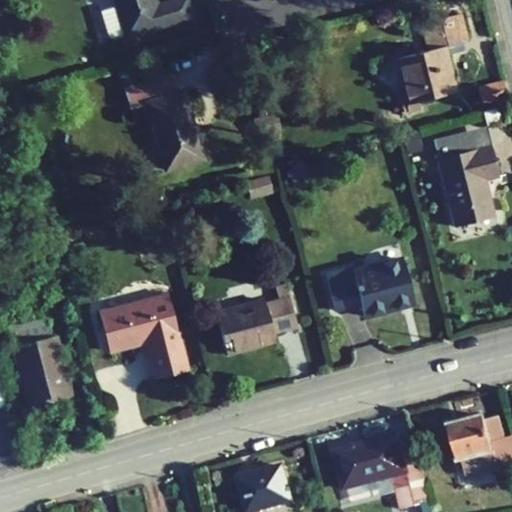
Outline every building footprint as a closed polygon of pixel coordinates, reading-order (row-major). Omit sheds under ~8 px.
[(106,0),(116,29),(170,12),(166,0),(106,0)] [(428,50),(395,59),(408,104),(417,102),(457,91),(447,54),(445,46),(462,41),(467,40),(460,13),(421,23),(428,50)] [(445,46),(447,54),(464,49),(462,41),(445,46)] [(163,69),(116,82),(122,103),(141,98),(159,161),(196,151),(179,86),(169,89),(163,69)] [(508,96),(504,82),(477,89),(481,103),(508,96)] [(417,102),(408,104),(410,112),(419,109),(417,102)] [(502,106),(481,111),(485,126),(506,121),(502,106)] [(274,116),(264,119),(267,132),(278,129),(274,116)] [(267,132),(264,119),(253,122),(257,135),(267,132)] [(418,131),(404,134),(408,148),(422,145),(418,131)] [(446,143),(450,156),(473,150),(469,137),(446,143)] [(484,179),(498,176),(490,145),(473,150),(450,156),(446,143),(434,146),(455,227),(494,217),(484,179)] [(301,167),(291,178),(298,185),(308,173),(301,167)] [(272,191),(267,177),(248,183),(252,197),(272,191)] [(364,316),(414,303),(402,259),(354,272),(352,268),(325,275),(326,276),(329,289),(335,311),(361,304),(364,316)] [(324,290),(329,289),(326,276),(320,278),(324,290)] [(147,342),(157,378),(187,370),(167,295),(99,313),(110,352),(147,342)] [(9,320),(11,326),(44,318),(43,311),(9,320)] [(28,407),(72,396),(56,335),(51,336),(46,317),(44,318),(11,326),(8,327),(28,407)] [(248,344),(249,349),(275,342),(274,337),(248,344)] [(432,424),(440,459),(478,451),(481,460),(491,457),(482,418),(468,420),(466,415),(432,424)] [(321,440),(329,479),(378,467),(385,497),(399,494),(382,426),(321,440)] [(281,466),(238,478),(246,511),(261,511),(260,508),(290,500),(281,466)]
